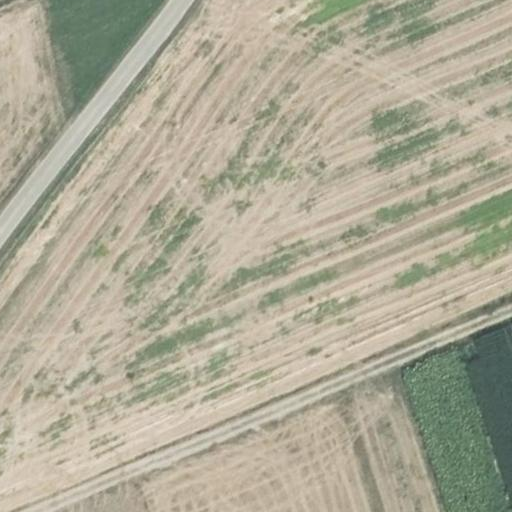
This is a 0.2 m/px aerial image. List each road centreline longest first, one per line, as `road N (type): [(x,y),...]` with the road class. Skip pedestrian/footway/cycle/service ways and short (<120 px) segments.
road 1 (track): [(47,511),(511,316)]
road 2 (track): [(0,230),(183,0)]
